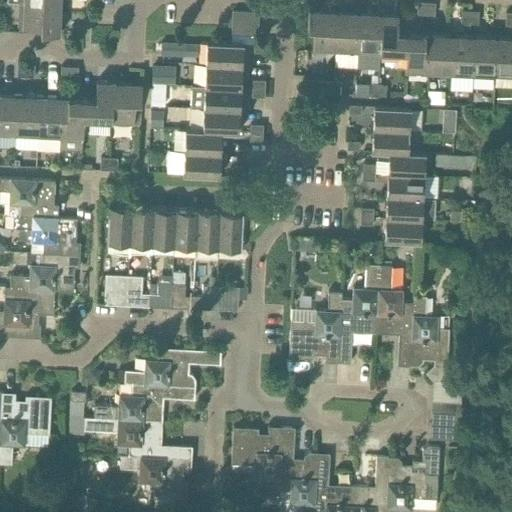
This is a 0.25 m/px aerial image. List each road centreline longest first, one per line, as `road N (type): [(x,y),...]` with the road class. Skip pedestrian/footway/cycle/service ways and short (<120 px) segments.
road 1 (residential): [(249,333),(257,246),(278,221),(285,0)]
road 2 (residential): [(0,359),(75,361),(93,348),(97,327),(249,333)]
road 3 (residential): [(311,412),(325,391),(401,394),(407,417),(389,432),(321,429)]
road 4 (residential): [(0,52),(22,39),(53,41),(65,57),(134,60),(138,0)]
road 5 (residential): [(210,511),(214,403),(244,405)]
